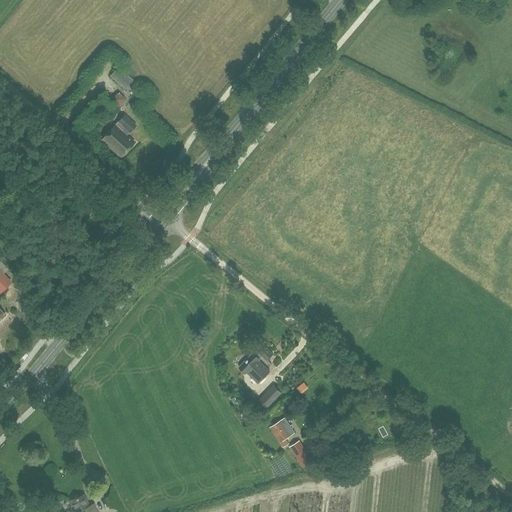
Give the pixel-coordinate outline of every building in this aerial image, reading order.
[(110,75),(124,89),(133,80),(118,66),(110,75)] [(119,107),(125,99),(118,92),(111,100),(119,107)] [(115,125),(102,139),(120,156),(134,142),(127,136),(137,125),(124,113),(114,124),(115,125)] [(0,291),(11,281),(3,273),(0,269),(0,291)] [(267,360),(274,354),(264,343),(254,353),(253,352),(239,366),(245,373),(247,372),(257,382),(269,370),(258,360),(263,356),(267,360)] [(282,393),(273,384),(258,400),(266,408),(282,393)] [(285,417),(270,427),(282,447),(289,443),(286,438),(295,432),(285,417)] [(299,440),(290,446),(301,464),(310,457),(299,440)] [(335,456),(328,445),(312,456),(318,466),(335,456)] [(98,511),(94,502),(88,505),(83,495),(69,501),(74,511),(98,511)]
